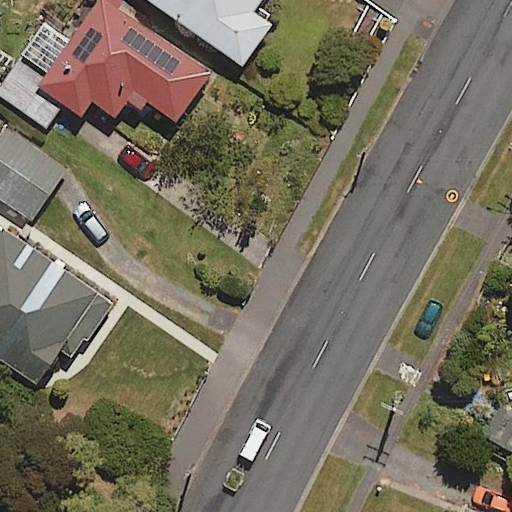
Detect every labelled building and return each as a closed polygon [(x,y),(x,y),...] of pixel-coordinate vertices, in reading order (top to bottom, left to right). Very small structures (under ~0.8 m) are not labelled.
[(112,105),(122,91),(137,102),(146,90),(174,109),(209,60),(124,0),(87,0),(67,29),(41,11),(19,42),(47,62),(39,74),(19,59),(0,84),(0,88),(45,120),(64,94),(78,104),(89,88),(112,105)] [(167,0),(247,54),(276,12),(258,0),(167,0)] [(64,163),(3,120),(0,123),(0,190),(29,212),(64,163)] [(108,299),(0,219),(0,346),(31,369),(56,336),(72,348),(108,299)] [(511,413),(484,406),(478,432),(511,440),(511,413)]
